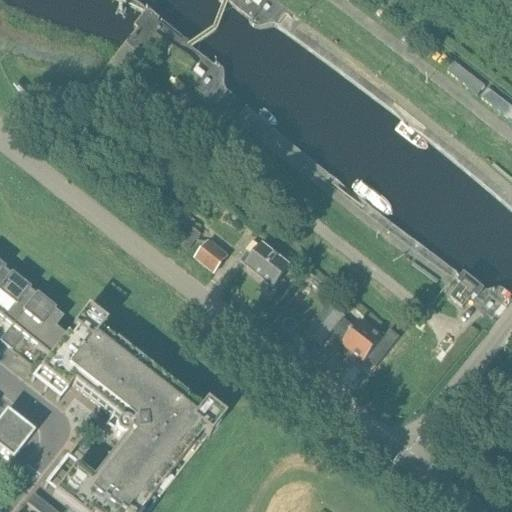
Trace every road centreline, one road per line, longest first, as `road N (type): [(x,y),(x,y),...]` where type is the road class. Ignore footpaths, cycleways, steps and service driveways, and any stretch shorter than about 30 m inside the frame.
road 1 (tertiary): [(402,459),(0,139)]
road 2 (unclassified): [(402,459),(511,318)]
road 3 (residential): [(0,382),(54,430),(48,453),(2,511)]
